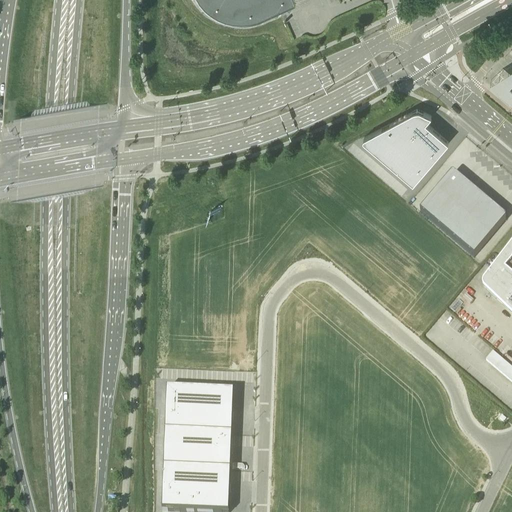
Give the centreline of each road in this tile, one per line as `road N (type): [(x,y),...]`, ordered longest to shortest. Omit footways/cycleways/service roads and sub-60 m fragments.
road 1 (unclassified): [(509,453),(468,427),(452,378),(313,268),(266,308),(261,511)]
road 2 (primary): [(58,0),(43,257),(54,511)]
road 3 (primary): [(70,511),(63,256),(78,0)]
road 4 (primary): [(97,511),(125,159)]
road 5 (secondary): [(125,159),(267,129),(404,59)]
road 6 (secondary): [(398,32),(258,100),(127,126)]
road 7 (primary): [(0,367),(31,511)]
road 8 (primary): [(127,126),(0,148)]
road 9 (primary): [(0,180),(125,159)]
road 10 (primary): [(127,126),(125,0)]
